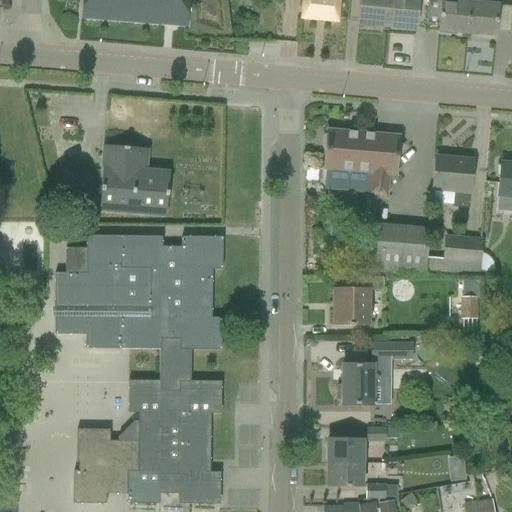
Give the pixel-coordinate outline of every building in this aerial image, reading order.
[(82,0),(81,19),(187,28),(189,0),(82,0)] [(301,0),(300,19),(337,22),(338,0),(301,0)] [(360,0),(360,3),(358,24),(386,26),(388,0),(360,0)] [(388,0),(386,26),(414,29),(416,0),(388,0)] [(453,0),(428,0),(426,26),(438,27),(438,31),(467,34),(469,0),(454,0),(453,0)] [(469,0),(467,34),(494,36),(495,32),(509,33),(511,13),(511,6),(481,4),(481,0),(469,0)] [(368,195),(376,195),(386,196),(388,175),(395,175),(397,153),(402,149),(398,146),(399,137),(327,131),(324,169),(370,173),(368,195)] [(99,210),(165,216),(169,174),(144,172),(146,150),(105,146),(99,210)] [(452,207),(467,209),(468,192),(471,161),(436,158),(433,189),(432,204),(452,205),(452,207)] [(511,198),(511,164),(500,164),(497,197),(511,198)] [(377,241),(374,272),(424,276),(425,272),(426,258),(428,228),(378,224),(377,236),(377,241)] [(52,308),(52,317),(54,317),(54,335),(85,335),(86,348),(119,348),(159,349),(159,354),(164,354),(190,355),(190,350),(221,351),(221,319),(211,319),(211,270),(222,270),(222,238),(201,238),(181,238),(181,247),(161,247),(161,236),(120,236),(120,237),(86,236),(86,249),(64,249),(64,274),(54,274),(55,308),(52,308)] [(425,272),(475,277),(475,271),(476,264),(479,242),(445,238),(443,260),(426,258),(425,272)] [(306,275),(321,275),(322,260),(306,260),(306,275)] [(348,327),(352,327),(352,326),(368,326),(368,291),(383,291),(383,278),(348,278),(347,290),(333,290),(332,326),(348,326),(348,327)] [(460,298),(460,320),(475,321),(475,298),(460,298)] [(476,342),(476,361),(487,361),(487,374),(503,374),(503,342),(476,342)] [(371,344),(371,360),(390,360),(410,361),(410,344),(371,344)] [(157,511),(188,511),(188,505),(219,505),(219,473),(209,473),(209,414),(220,414),(220,383),(190,382),(190,355),(164,354),(164,382),(129,382),(128,414),(139,414),(138,422),(133,422),(118,437),(117,443),(109,443),(109,432),(76,431),(75,464),(79,464),(78,473),(73,473),(73,505),(105,506),(106,494),(127,494),(127,504),(158,504),(157,511)] [(336,386),(336,400),(341,400),(341,406),(373,406),(375,406),(390,406),(390,360),(371,360),(371,365),(342,365),(342,386),(336,386)] [(365,429),(365,442),(384,442),(384,440),(397,439),(397,428),(384,429),(365,429)] [(327,464),(362,464),(362,441),(327,440),(327,464)] [(327,487),(361,488),(362,464),(327,464),(327,487)] [(365,498),(385,498),(392,498),(393,486),(385,487),(385,485),(365,485),(365,498)] [(415,502),(409,494),(399,502),(405,510),(415,502)] [(493,511),(491,500),(477,502),(478,511),(493,511)] [(377,504),(378,511),(395,511),(393,501),(377,504)] [(462,511),(478,511),(477,502),(462,504),(462,511)]
